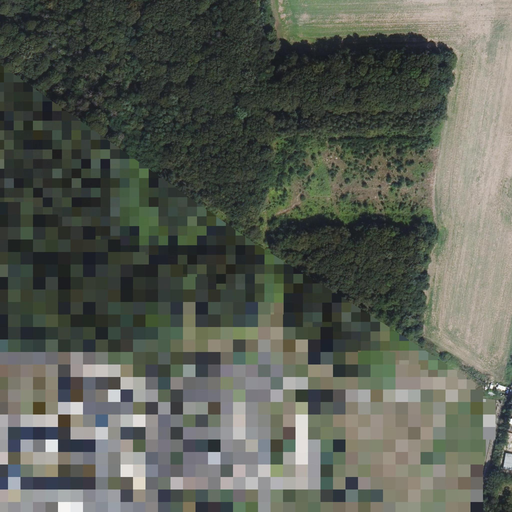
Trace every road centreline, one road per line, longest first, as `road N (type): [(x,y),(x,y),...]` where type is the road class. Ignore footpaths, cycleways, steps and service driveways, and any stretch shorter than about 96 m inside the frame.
road 1 (unknown): [(490,385),(136,146),(0,16)]
road 2 (unclassified): [(0,353),(243,374)]
